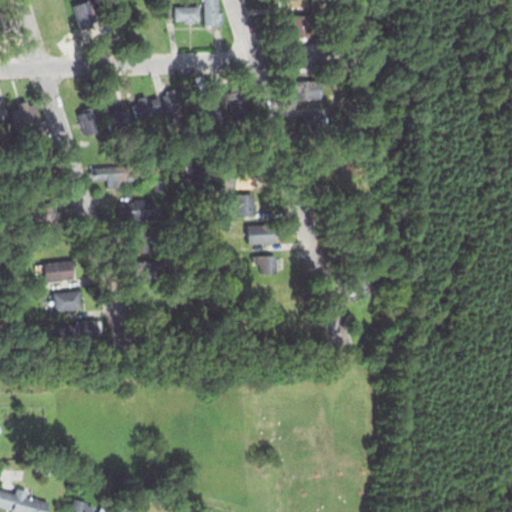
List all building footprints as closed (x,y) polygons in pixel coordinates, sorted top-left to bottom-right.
[(71,6),(86,0),(89,0),(98,22),(80,29),(71,6)] [(201,0),(203,26),(221,24),(219,0),(201,0)] [(173,4),(173,20),(201,20),(201,4),(173,4)] [(0,6),(2,6),(8,29),(0,31),(0,6)] [(278,12),(299,11),(300,33),(279,35),(278,12)] [(284,43),(306,43),(306,67),(285,67),(284,43)] [(291,79),(321,80),(321,97),(291,96),(291,79)] [(222,87),(242,81),(251,115),(232,120),(222,87)] [(162,90),(172,87),(174,93),(186,90),(191,110),(169,116),(162,90)] [(191,96),(216,90),(223,119),(198,125),(191,96)] [(132,106),(139,104),(137,96),(146,94),(148,101),(159,98),(163,112),(136,120),(132,106)] [(0,98),(3,98),(8,120),(0,121),(0,98)] [(11,110),(18,108),(16,102),(26,99),(28,106),(35,104),(40,124),(17,131),(11,110)] [(103,108),(123,102),(131,126),(111,133),(103,108)] [(75,112),(92,107),(100,130),(83,136),(75,112)] [(296,115),(327,113),(328,122),(320,122),(321,131),(297,133),(296,115)] [(90,167),(125,163),(126,173),(141,171),(142,184),(107,188),(106,179),(91,180),(90,167)] [(212,189),(255,188),(255,164),(211,165),(212,189)] [(152,179),(162,179),(163,188),(153,189),(152,179)] [(225,196),(256,195),(257,216),(236,216),(236,208),(225,208),(225,196)] [(18,201),(52,198),(54,219),(20,222),(18,201)] [(118,202),(119,218),(155,216),(154,200),(118,202)] [(243,222),(274,222),(274,242),(243,242),(243,222)] [(130,228),(145,227),(147,251),(132,252),(130,228)] [(251,254),(282,254),(281,274),(259,274),(259,265),(251,265),(251,254)] [(40,261),(42,282),(79,279),(78,259),(40,261)] [(131,263),(133,284),(162,282),(160,260),(131,263)] [(349,264),(351,284),(379,282),(377,261),(349,264)] [(226,272),(234,272),(233,264),(226,265),(226,272)] [(51,290),(52,311),(86,309),(84,288),(51,290)] [(58,325),(59,337),(69,337),(70,346),(108,343),(105,315),(72,318),(72,323),(58,325)] [(291,511),(291,474),(365,474),(365,511),(291,511)] [(0,489),(0,508),(14,511),(45,511),(48,502),(23,495),(25,488),(17,486),(14,494),(0,489)] [(68,511),(72,497),(96,503),(94,511),(97,511),(99,506),(107,508),(105,511),(68,511)]
